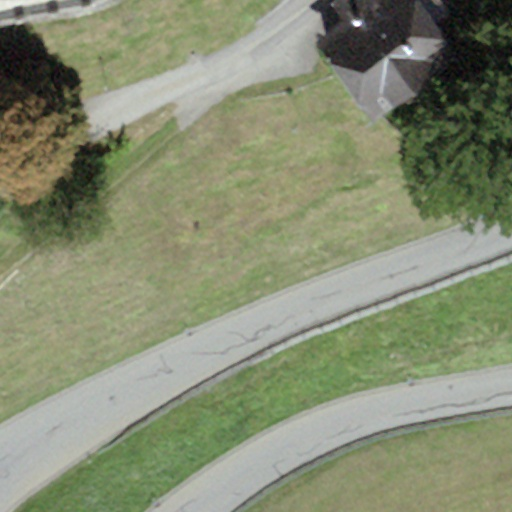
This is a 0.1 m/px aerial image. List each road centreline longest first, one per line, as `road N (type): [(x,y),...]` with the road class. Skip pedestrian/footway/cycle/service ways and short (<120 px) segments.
road 1 (unclassified): [(511,244),(406,267),(192,356),(80,414),(0,483)]
road 2 (unclassified): [(204,511),(232,480),(289,446),(353,421),(511,391)]
